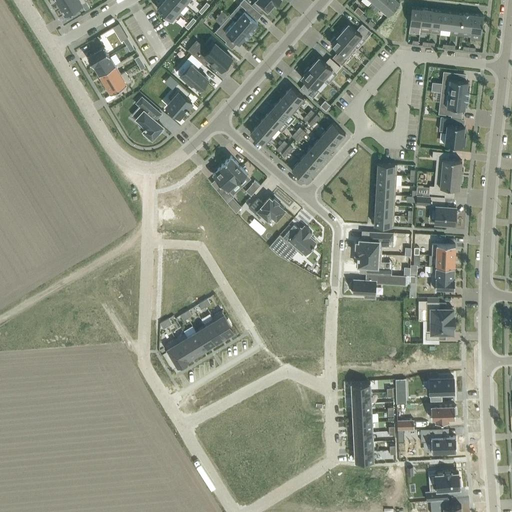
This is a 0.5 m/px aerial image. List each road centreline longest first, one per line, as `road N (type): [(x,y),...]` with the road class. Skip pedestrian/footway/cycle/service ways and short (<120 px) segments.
road 1 (residential): [(167,400),(259,346),(200,243),(149,243)]
road 2 (residential): [(487,293),(505,66)]
road 3 (residential): [(305,196),(337,226),(330,388)]
road 4 (residential): [(330,388),(332,460),(242,511)]
road 5 (track): [(0,323),(127,247),(149,243)]
road 6 (residential): [(184,426),(289,369),(330,388)]
road 7 (residential): [(148,168),(107,145),(53,46)]
road 8 (residential): [(322,0),(218,120)]
road 9 (residential): [(493,511),(487,360)]
road 10 (residential): [(406,55),(399,143),(365,128)]
